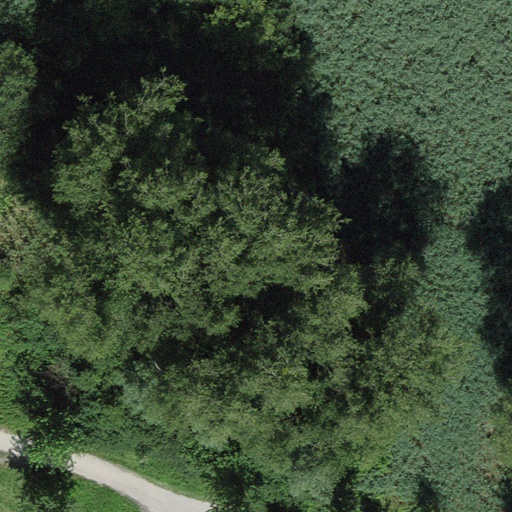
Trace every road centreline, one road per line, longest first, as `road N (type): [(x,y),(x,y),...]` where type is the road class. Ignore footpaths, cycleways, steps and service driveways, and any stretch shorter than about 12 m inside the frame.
road 1 (track): [(176,511),(0,434)]
road 2 (track): [(124,511),(0,503)]
